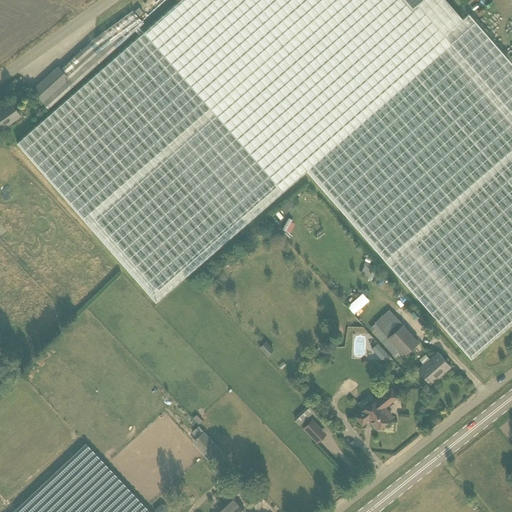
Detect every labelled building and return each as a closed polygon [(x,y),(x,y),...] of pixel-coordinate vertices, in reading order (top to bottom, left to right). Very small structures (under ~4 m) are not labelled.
[(463,19),(446,0),(422,0),(412,10),(403,0),(180,0),(17,143),(156,302),(306,171),(471,358),(511,322),(511,64),(506,58),(468,14),(463,19)] [(403,0),(412,10),(422,0),(403,0)] [(132,11),(98,36),(112,51),(143,23),(132,11)] [(32,90),(48,109),(112,51),(98,36),(93,40),(75,56),(82,63),(71,73),(64,66),(61,69),(59,66),(54,71),(55,72),(54,73),(52,72),(32,90)] [(75,56),(64,66),(71,73),(82,63),(75,56)] [(11,103),(0,110),(0,129),(20,115),(11,103)] [(286,214),(294,207),(289,200),(281,207),(286,214)] [(348,306),(355,313),(369,300),(362,293),(348,306)] [(418,342),(393,314),(378,327),(403,355),(418,342)] [(417,370),(430,385),(451,366),(437,351),(417,370)] [(301,356),(296,361),(299,365),(305,360),(301,356)] [(377,429),(389,419),(381,409),(397,396),(391,388),(375,401),(375,400),(363,410),(363,411),(356,416),(362,424),(369,419),(377,429)] [(308,405),(293,418),(299,425),(314,412),(308,405)] [(312,419),(303,428),(317,443),(326,434),(312,419)] [(198,426),(191,433),(196,439),(192,443),(209,461),(220,451),(198,426)] [(150,511),(85,443),(12,511),(150,511)] [(155,511),(168,511),(169,511),(161,503),(154,510),(155,511)]
